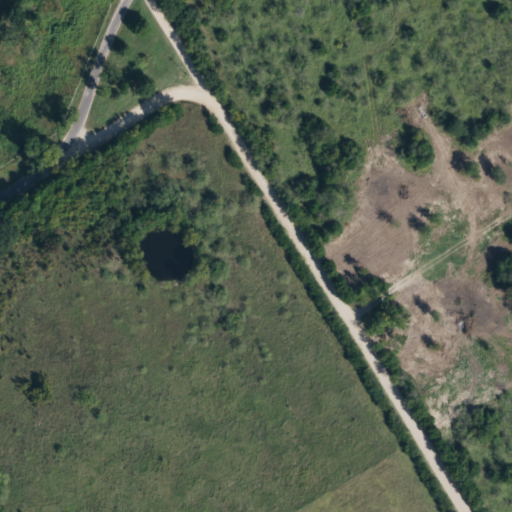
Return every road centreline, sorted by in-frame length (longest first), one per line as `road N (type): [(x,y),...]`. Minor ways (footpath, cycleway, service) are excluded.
road 1 (residential): [(468,511),(154,0)]
road 2 (residential): [(211,98),(189,91),(162,96),(62,163)]
